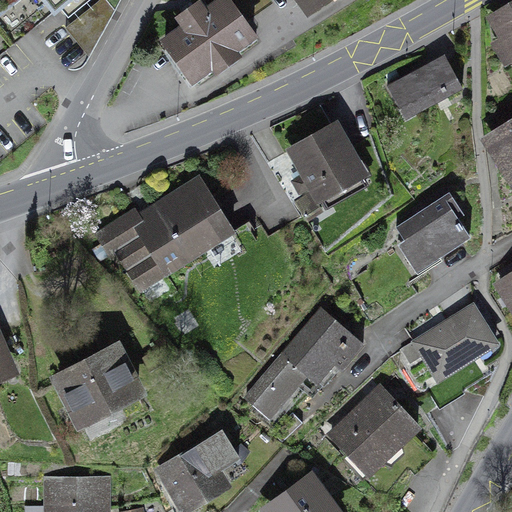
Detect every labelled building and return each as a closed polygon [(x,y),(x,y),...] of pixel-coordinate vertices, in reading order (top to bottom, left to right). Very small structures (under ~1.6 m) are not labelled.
[(40,0),(53,17),(74,0),(40,0)] [(165,42),(193,82),(254,39),(226,0),(224,0),(205,13),(200,6),(180,20),(185,27),(165,42)] [(302,0),(310,10),(323,0),(302,0)] [(511,3),(490,18),(501,36),(489,44),(505,69),(511,64),(511,3)] [(392,85),(410,119),(461,92),(444,59),(392,85)] [(511,126),(490,140),(511,174),(511,126)] [(336,128),(290,153),(304,177),(297,181),(312,207),(364,178),(336,128)] [(135,215),(101,237),(112,254),(117,251),(139,285),(226,229),(197,184),(138,221),(135,215)] [(444,200),(394,233),(421,271),(471,237),(444,200)] [(511,279),(503,286),(511,300),(511,279)] [(471,311),(417,342),(438,377),(492,346),(471,311)] [(320,312),(249,400),(270,417),(303,376),(314,385),(335,359),(341,363),(358,342),(320,312)] [(0,347),(0,378),(11,373),(0,347)] [(118,351),(58,380),(80,424),(140,394),(118,351)] [(378,394),(336,434),(372,471),(414,432),(378,394)] [(226,433),(156,472),(182,511),(184,511),(230,485),(220,469),(242,457),(226,433)] [(333,511),(311,480),(270,509),(272,511),(333,511)] [(105,511),(106,482),(50,482),(50,511),(105,511)]
